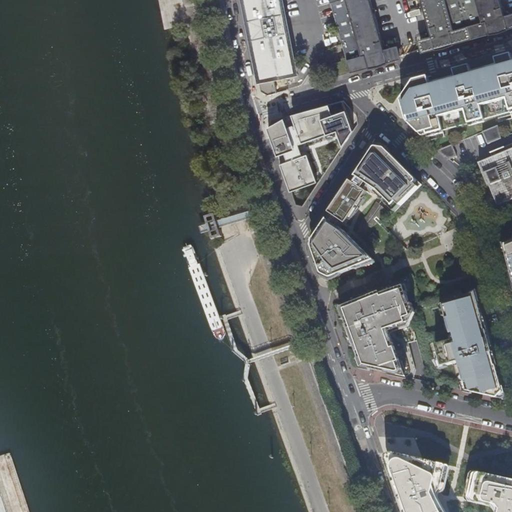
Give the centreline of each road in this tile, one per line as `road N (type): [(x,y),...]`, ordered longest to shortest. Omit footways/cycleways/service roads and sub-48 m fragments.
road 1 (secondary): [(215,0),(241,115),(299,290),(342,375)]
road 2 (residential): [(379,118),(473,210),(511,341)]
road 3 (residential): [(511,41),(349,86)]
road 4 (residential): [(351,401),(397,395),(511,422)]
road 5 (secondary): [(342,375),(297,236)]
road 6 (residential): [(297,236),(379,118)]
road 7 (secondary): [(297,236),(252,113)]
